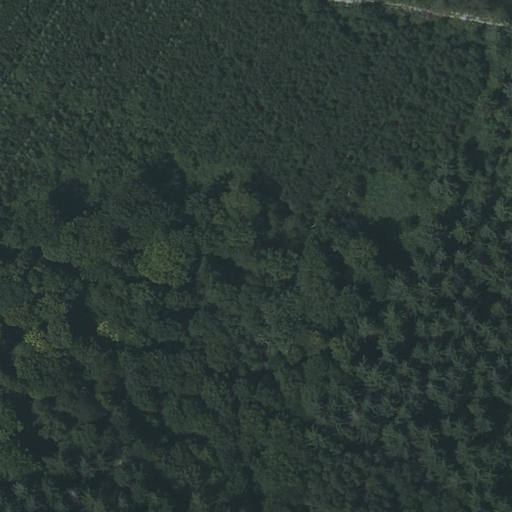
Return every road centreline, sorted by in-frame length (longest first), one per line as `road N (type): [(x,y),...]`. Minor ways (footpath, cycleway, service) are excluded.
road 1 (track): [(254,511),(168,485),(76,470),(0,493)]
road 2 (track): [(319,0),(444,42),(511,43)]
